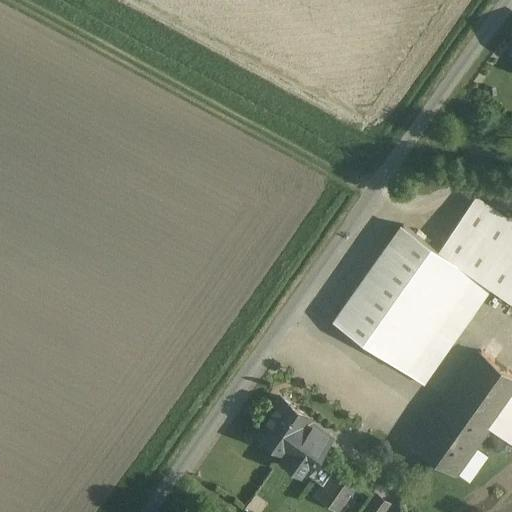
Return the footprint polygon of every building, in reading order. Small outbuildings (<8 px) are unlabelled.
[(511,225),(473,199),(438,250),(477,278),(511,302),(511,225)] [(401,224),(333,320),(423,383),(442,357),(428,347),(477,278),(438,250),(401,224)] [(511,428),(511,373),(481,351),(450,394),(448,397),(488,426),(505,438),(511,428)] [(488,426),(448,397),(450,394),(450,393),(415,442),(430,453),(431,458),(435,461),(441,460),(456,471),(488,426)] [(310,418),(279,396),(255,431),(285,452),(283,454),(287,457),(288,463),(296,469),(302,468),(306,471),(331,436),(309,420),(310,418)] [(344,511),(360,483),(337,469),(320,498),(344,511)] [(377,495),(369,506),(377,511),(381,511),(388,503),(377,495)]
